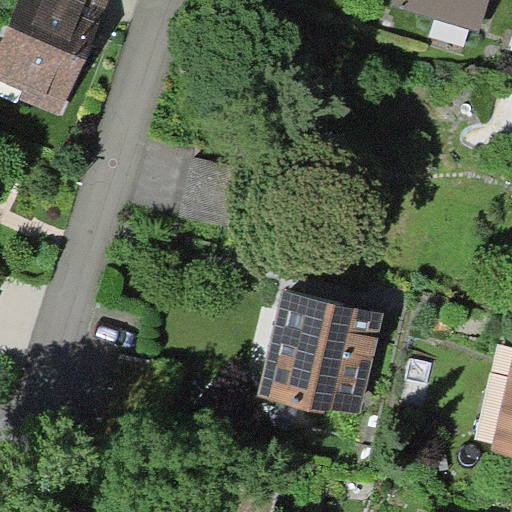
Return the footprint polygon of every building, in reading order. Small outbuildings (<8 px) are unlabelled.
[(104,0),(3,0),(0,8),(0,77),(62,103),(104,0)] [(486,0),(386,0),(386,4),(476,32),(486,0)] [(378,311),(272,290),(251,394),(357,415),(378,311)] [(511,340),(501,339),(478,455),(511,461),(511,340)] [(179,370),(119,359),(111,401),(171,412),(179,370)]
